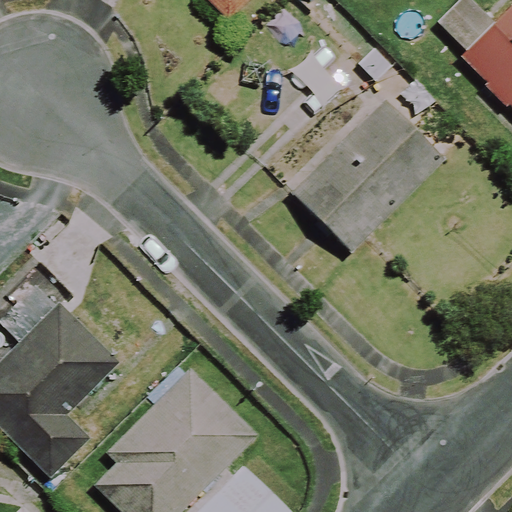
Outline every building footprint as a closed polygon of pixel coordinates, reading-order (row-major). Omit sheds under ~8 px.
[(197,0),(225,27),(251,0),(197,0)] [(511,4),(456,63),(507,114),(511,118),(511,4)] [(394,70),(371,47),(346,72),(369,95),(394,70)] [(439,169),(381,107),(288,195),(346,257),(439,169)] [(115,370),(55,308),(0,361),(0,437),(45,484),(87,443),(64,420),(115,370)] [(184,511),(253,440),(185,375),(81,483),(110,511),(184,511)] [(282,511),(239,470),(198,511),(282,511)]
